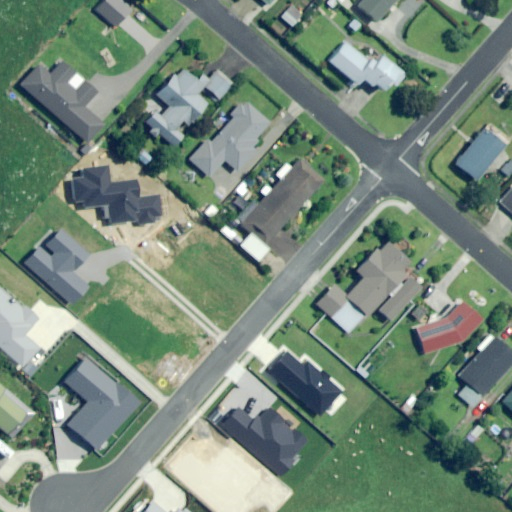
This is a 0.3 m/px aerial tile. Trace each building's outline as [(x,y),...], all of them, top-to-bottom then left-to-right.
[(276,0),(257,0),(268,9),(276,0)] [(392,0),(356,0),(352,5),(371,23),(392,0)] [(298,14),(287,5),(277,16),(288,26),(298,14)] [(368,65),(341,42),(324,61),(353,85),(360,76),(377,90),(394,70),(377,55),(368,65)] [(71,72),(57,60),(46,72),(37,64),(19,84),(85,143),(101,125),(81,107),(94,93),(80,81),(70,72),(71,72)] [(192,79),(178,67),(154,95),(167,106),(157,117),(150,111),(142,122),(170,146),(180,135),(173,129),(179,122),(184,126),(204,103),(193,93),(206,79),(198,72),(192,79)] [(226,86),(215,76),(204,89),(215,99),(226,86)] [(240,99),(226,115),(230,118),(206,144),(202,141),(187,159),(207,177),(222,161),(234,172),(254,150),(247,145),(267,123),(246,104),(240,99)] [(501,147),(480,130),(452,164),(473,181),(501,147)] [(237,246),(254,261),(267,247),(263,244),(319,182),(294,160),(288,168),(282,163),(272,174),(278,179),(239,223),(249,233),(237,246)] [(511,183),(498,200),(511,212),(511,183)] [(341,295),(330,285),(313,303),(346,333),(370,306),(373,309),(403,275),(397,269),(403,262),(380,240),(351,272),(357,277),(341,295)] [(476,320),(456,301),(440,318),(412,329),(421,353),(457,340),(476,320)] [(511,358),(484,334),(472,348),(476,351),(454,376),(463,384),(454,395),(468,407),(511,358)] [(319,351),(300,335),(290,346),(310,362),(319,351)] [(0,430),(6,437),(28,413),(0,386),(0,430)] [(511,387),(499,402),(511,413),(511,387)] [(479,429),(473,424),(462,438),(468,443),(479,429)]
